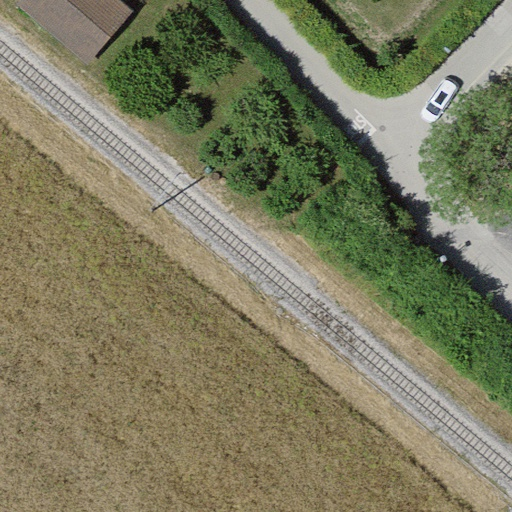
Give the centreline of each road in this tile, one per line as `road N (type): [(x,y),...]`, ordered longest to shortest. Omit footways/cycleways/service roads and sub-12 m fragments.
road 1 (residential): [(252,0),(396,155)]
road 2 (residential): [(396,155),(437,224),(511,295)]
road 3 (residential): [(511,32),(396,155)]
